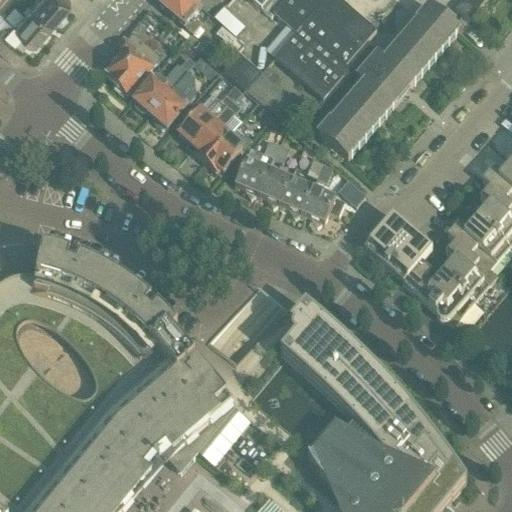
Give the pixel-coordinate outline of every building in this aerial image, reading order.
[(53,24),(31,6),(25,0),(3,0),(0,4),(0,11),(6,16),(15,7),(24,15),(15,24),(36,43),(37,42),(39,44),(48,35),(45,32),(53,24)] [(57,25),(64,16),(61,14),(71,2),(69,0),(36,0),(31,6),(53,24),(54,22),(57,25)] [(193,38),(201,29),(192,21),(201,11),(187,0),(166,0),(159,9),(184,30),(193,38)] [(245,0),(260,13),(271,0),(245,0)] [(271,0),(260,13),(271,23),(273,20),(294,38),(326,0),(288,0),(283,7),(275,0),(271,0)] [(303,88),(292,100),(320,124),(323,120),(324,119),(331,126),(320,139),(348,163),(452,41),(425,17),(414,29),(414,28),(407,23),(411,18),(389,0),(378,0),(359,22),(303,88)] [(328,0),(312,19),(325,30),(350,0),(328,0)] [(221,30),(215,38),(236,57),(242,49),(221,30)] [(119,61),(106,76),(116,85),(113,89),(127,101),(137,89),(143,93),(154,80),(149,75),(160,63),(133,39),(127,46),(124,44),(113,56),(119,61)] [(246,95),(261,78),(238,58),(223,74),(246,95)] [(143,94),(133,106),(134,107),(135,110),(142,116),(145,116),(149,120),(186,77),(194,68),(188,63),(180,72),(177,70),(162,87),(154,80),(143,93),(143,94)] [(200,63),(193,71),(209,84),(215,77),(200,63)] [(186,77),(149,120),(155,125),(155,127),(162,133),(165,133),(166,135),(188,110),(181,103),(196,86),(186,77)] [(262,78),(247,96),(277,121),(292,104),(262,78)] [(212,101),(178,139),(193,152),(233,106),(226,100),(219,107),(212,101)] [(233,106),(193,152),(197,155),(194,158),(206,169),(230,141),(229,140),(236,133),(241,127),(234,120),(240,112),(233,106)] [(263,112),(257,119),(267,128),(273,121),(264,113),(263,112)] [(230,141),(206,169),(217,179),(220,176),(223,179),(251,147),(244,141),(236,133),(229,140),(230,141)] [(274,163),(279,151),(268,147),(263,161),(251,156),(247,165),(243,163),(238,175),(242,177),(235,192),(245,196),(250,204),(255,200),(257,201),(269,175),(273,163),(274,163)] [(283,167),(288,155),(279,151),(274,163),(283,167)] [(317,184),(322,170),(312,166),(307,180),(317,184)] [(511,167),(500,180),(492,172),(481,184),(489,191),(489,190),(511,210),(511,167)] [(327,188),(332,174),(322,170),(317,184),(327,188)] [(279,211),(291,184),(269,175),(257,201),(267,206),(272,213),(277,210),(279,211)] [(301,220),(312,194),(291,184),(279,211),(289,215),(294,222),(299,219),(301,220)] [(355,212),(365,200),(348,184),(337,196),(355,212)] [(511,210),(489,190),(489,191),(479,202),(488,209),(477,222),(510,251),(511,248),(511,210)] [(338,222),(344,208),(334,203),(312,194),(301,220),(311,225),(316,232),(321,229),(323,230),(328,218),(338,222)] [(383,271),(412,238),(392,221),(363,254),(383,271)] [(510,251),(477,222),(466,235),(457,228),(447,240),(454,247),(455,246),(489,276),(489,275),(510,251)] [(403,288),(421,267),(432,255),(412,238),(383,271),(403,288)] [(489,276),(455,246),(454,247),(445,258),(453,265),(442,278),(475,307),(497,282),(489,275),(489,276)] [(0,511),(127,511),(155,479),(148,473),(142,452),(161,459),(172,470),(181,479),(234,413),(216,392),(235,372),(221,360),(207,348),(192,364),(183,353),(171,339),(177,335),(176,333),(174,331),(172,329),(170,327),(168,325),(166,323),(164,321),(162,319),(160,317),(158,315),(157,314),(155,312),(153,310),(151,308),(149,306),(146,304),(144,302),(142,301),(140,299),(137,297),(135,295),(132,293),(130,292),(128,290),(125,289),(123,287),(121,286),(118,284),(116,283),(113,281),(110,279),(108,278),(105,277),(103,275),(100,274),(98,273),(95,271),(92,270),(89,269),(87,268),(84,266),(81,265),(79,264),(76,263),(73,262),(71,261),(67,260),(64,259),(62,259),(59,258),(56,257),(54,256),(51,255),(48,255),(45,254),(42,253),(41,260),(39,269),(36,281),(27,324),(29,324),(32,325),(35,325),(38,326),(40,327),(43,328),(46,329),(48,330),(50,331),(53,332),(56,334),(58,336),(61,337),(64,340),(67,343),(70,345),(73,348),(76,351),(79,354),(82,357),(85,361),(87,363),(89,366),(90,368),(92,371),(94,373),(94,375),(96,378),(97,381),(98,383),(98,385),(99,388),(100,391),(100,394),(101,397),(115,412),(107,419),(100,427),(84,413),(83,412),(81,412),(78,412),(75,411),(73,411),(71,410),(68,409),(66,408),(63,407),(61,405),(58,404),(55,402),(53,400),(50,398),(47,396),(44,393),(40,390),(38,388),(35,385),(32,381),(29,378),(26,375),(24,373),(23,370),(21,368),(19,365),(18,364),(17,361),(16,358),(15,356),(14,353),(13,350),(12,347),(11,344),(11,341),(0,330),(0,511)] [(438,283),(430,277),(431,275),(421,267),(403,288),(453,332),(475,307),(442,278),(438,283)] [(27,324),(36,281),(33,281),(29,281),(25,281),(21,282),(15,283),(9,286),(5,287),(0,290),(0,289),(0,330),(11,341),(13,334),(21,328),(27,324)] [(360,361),(353,354),(342,344),(327,331),(316,321),(304,311),(289,329),(293,332),(292,333),(292,334),(291,336),(291,337),(291,339),(292,340),(293,341),(294,342),(280,359),(296,373),(312,388),(320,395),(332,406),(343,418),(354,428),(345,438),(334,429),(307,461),(309,465),(311,468),(313,471),(316,476),(319,480),(321,483),(324,486),(327,490),(333,495),(336,497),(341,502),(348,506),(349,505),(355,509),(353,511),(352,511),(445,511),(465,488),(460,480),(451,468),(440,452),(434,444),(424,432),(412,416),(402,405),(395,397),(381,383),(368,368),(360,361)]
